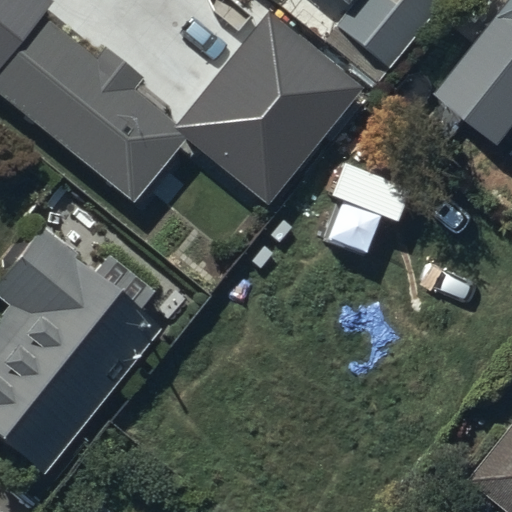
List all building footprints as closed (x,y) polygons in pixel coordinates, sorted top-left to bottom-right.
[(0,58),(0,102),(129,206),(184,140),(181,138),(213,98),(232,113),(259,79),(241,65),(264,35),(220,0),(199,0),(198,2),(194,0),(154,0),(93,77),(87,72),(98,58),(78,42),(70,51),(31,20),(0,58)] [(438,8),(428,0),(359,0),(333,31),(383,73),(438,8)] [(495,38),(446,97),(474,123),(511,81),(511,80),(511,0),(463,0),(459,5),(495,38)] [(0,306),(10,315),(0,328),(0,453),(35,481),(156,335),(136,318),(152,299),(106,261),(88,283),(72,269),(78,263),(43,234),(0,286),(0,306)] [(278,511),(291,494),(317,511),(334,511),(439,383),(458,398),(511,331),(511,327),(451,278),(420,316),(352,260),(214,428),(267,472),(239,511),(278,511)] [(511,511),(511,433),(472,486),(503,511),(511,511)]
